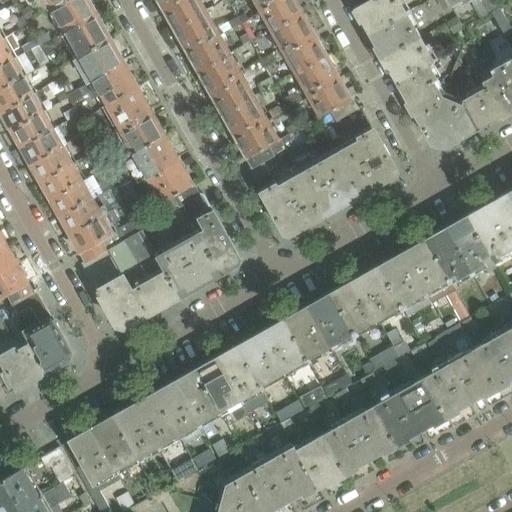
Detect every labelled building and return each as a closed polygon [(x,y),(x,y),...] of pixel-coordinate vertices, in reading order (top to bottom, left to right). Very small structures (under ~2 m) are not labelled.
[(66,0),(44,0),(50,9),(66,0)] [(111,39),(89,0),(66,0),(50,9),(54,17),(64,33),(78,59),(111,39)] [(205,11),(199,0),(157,0),(174,28),(205,11)] [(303,12),(295,0),(252,0),(270,31),(303,12)] [(407,14),(399,0),(370,0),(356,9),(383,58),(420,37),(408,13),(407,14)] [(446,2),(448,1),(447,0),(436,0),(443,11),(449,7),(446,2)] [(497,9),(491,0),(483,0),(482,1),(488,13),(497,9)] [(488,16),(481,2),(473,6),(480,20),(488,16)] [(35,17),(29,7),(21,11),(27,21),(35,17)] [(511,33),(511,29),(500,9),(491,14),(505,38),(511,33)] [(216,30),(205,11),(174,28),(186,51),(198,71),(229,53),(219,36),(231,29),(228,23),(216,30)] [(327,55),(303,12),(270,31),(281,50),(293,73),(327,55)] [(248,20),(245,14),(237,18),(240,24),(248,20)] [(464,29),(457,17),(446,23),(453,35),(464,29)] [(249,28),(245,30),(249,37),(253,35),(249,28)] [(51,40),(47,33),(36,39),(40,46),(51,40)] [(509,47),(503,36),(494,41),(500,52),(509,47)] [(434,61),(420,37),(383,58),(418,119),(439,107),(443,96),(434,81),(437,79),(429,64),(434,61)] [(16,59),(5,38),(0,40),(0,66),(14,59),(15,60),(16,59)] [(139,89),(123,60),(111,39),(78,59),(91,83),(79,90),(67,96),(69,99),(72,105),(83,99),(83,98),(89,95),(92,101),(99,97),(105,108),(139,89)] [(24,53),(31,50),(37,47),(34,41),(21,48),(24,53)] [(39,45),(37,47),(31,50),(41,67),(49,63),(39,45)] [(457,62),(465,45),(451,53),(457,62)] [(245,80),(264,69),(266,68),(262,60),(257,52),(236,65),(229,53),(198,71),(213,98),(222,114),(254,96),(245,80)] [(276,62),(272,54),(262,60),(266,68),(276,62)] [(351,99),(339,77),(327,55),(293,73),(303,89),(283,101),(289,110),(308,99),(318,118),(330,111),(351,99)] [(0,90),(24,77),(15,60),(14,59),(0,66),(0,90)] [(511,59),(500,67),(491,72),(494,76),(511,107),(511,59)] [(511,108),(511,107),(494,76),(483,82),(486,87),(478,92),(471,78),(468,80),(463,100),(463,104),(443,96),(439,107),(418,119),(432,143),(440,138),(445,147),(511,108)] [(0,110),(1,112),(34,94),(24,77),(0,90),(0,110)] [(274,85),(270,79),(260,85),(264,91),(274,85)] [(74,91),(68,80),(61,84),(67,95),(74,91)] [(166,136),(150,109),(139,89),(105,108),(119,132),(126,145),(102,158),(108,168),(132,155),(166,136)] [(11,129),(44,111),(34,94),(1,112),(2,114),(1,117),(4,123),(7,123),(11,129)] [(277,137),(254,96),(222,114),(246,157),(267,146),(286,135),(285,132),(277,137)] [(351,99),(330,111),(333,118),(335,121),(357,108),(351,99)] [(78,116),(74,108),(63,114),(67,121),(72,119),(78,116)] [(21,147),(54,129),(44,111),(11,129),(12,131),(11,134),(14,140),(17,140),(21,147)] [(88,133),(81,121),(78,116),(72,119),(81,137),(88,133)] [(307,134),(314,130),(311,123),(304,127),(307,134)] [(337,138),(331,127),(326,130),(332,141),(337,138)] [(31,165),(64,146),(54,129),(21,147),(22,149),(21,152),(24,157),(27,158),(31,165)] [(374,130),(360,138),(359,139),(360,142),(340,154),(362,193),(391,177),(393,174),(395,171),(394,167),(394,166),(374,130)] [(94,145),(92,140),(88,133),(81,137),(80,137),(87,149),(94,145)] [(284,146),(281,140),(287,136),(286,135),(267,146),(271,154),(284,146)] [(193,184),(178,157),(166,136),(132,155),(160,204),(172,197),(193,184)] [(101,141),(98,137),(92,140),(94,145),(101,141)] [(40,182),(73,163),(64,146),(31,165),(31,166),(30,169),(34,175),(37,175),(40,182)] [(273,157),(271,154),(267,146),(246,157),(252,167),(262,162),(263,163),(273,157)] [(362,193),(340,154),(317,167),(308,152),(293,161),(301,176),(323,215),(362,193)] [(108,168),(102,158),(97,161),(102,172),(108,168)] [(270,175),(263,163),(262,162),(252,167),(249,169),(253,176),(257,183),(270,175)] [(50,199),(83,180),(73,163),(40,182),(41,183),(40,186),(44,192),(46,193),(50,199)] [(323,215),(301,176),(278,189),(276,185),(262,192),(283,229),(285,233),(289,235),(323,215)] [(132,187),(126,177),(116,182),(122,193),(132,187)] [(60,217),(93,198),(83,180),(50,199),(51,201),(50,204),(54,210),(56,210),(60,217)] [(209,205),(203,194),(200,194),(199,194),(193,184),(172,197),(179,208),(196,199),(201,208),(205,210),(208,208),(209,205)] [(137,198),(132,188),(123,194),(128,203),(137,198)] [(511,202),(508,194),(467,217),(494,265),(502,260),(500,256),(511,248),(511,202)] [(104,217),(109,213),(99,196),(94,199),(93,198),(60,217),(61,218),(60,221),(63,227),(66,228),(70,234),(104,217)] [(127,203),(124,197),(114,202),(118,208),(127,203)] [(236,252),(214,214),(212,210),(199,217),(206,229),(199,233),(205,244),(221,273),(233,266),(238,263),(239,259),(235,252),(236,252)] [(172,231),(168,223),(163,215),(157,219),(166,235),(172,231)] [(123,242),(142,231),(135,219),(118,229),(114,223),(109,226),(104,217),(70,234),(71,236),(70,239),(73,245),(76,245),(86,262),(123,242)] [(496,269),(494,265),(467,217),(427,240),(448,278),(454,275),(457,279),(466,274),(483,265),(488,273),(496,269)] [(176,229),(171,221),(168,223),(172,231),(176,229)] [(182,295),(160,256),(157,257),(142,231),(123,242),(124,241),(141,272),(126,281),(123,276),(97,290),(116,325),(125,328),(182,295)] [(221,273),(205,244),(199,233),(178,246),(172,236),(160,243),(166,252),(160,256),(182,295),(221,273)] [(450,280),(448,278),(427,240),(379,266),(402,307),(408,317),(455,290),(450,280)] [(112,261),(126,252),(122,244),(107,253),(112,261)] [(0,273),(17,264),(14,258),(15,255),(11,249),(9,249),(7,246),(0,250),(0,273)] [(5,295),(27,282),(24,275),(25,272),(21,266),(19,266),(17,264),(0,273),(0,297),(4,295),(5,295)] [(402,307),(379,266),(333,293),(355,333),(402,307)] [(71,351),(36,289),(33,291),(27,282),(5,295),(11,306),(17,315),(30,308),(38,323),(10,339),(0,320),(0,357),(1,359),(3,363),(6,367),(8,371),(10,376),(13,380),(15,384),(17,388),(69,359),(71,351)] [(455,291),(447,296),(460,320),(469,316),(455,291)] [(500,299),(496,291),(486,296),(490,304),(500,299)] [(331,347),(355,333),(333,293),(285,320),(308,360),(331,347)] [(511,318),(511,317),(495,326),(500,335),(475,349),(497,389),(509,382),(507,380),(511,377),(511,318)] [(308,360),(285,320),(238,346),(261,386),(308,360)] [(423,328),(419,321),(412,325),(416,332),(423,328)] [(404,350),(393,331),(387,335),(398,354),(404,350)] [(241,400),(260,389),(260,387),(261,386),(238,346),(196,370),(220,412),(228,426),(248,415),(241,400)] [(497,389),(475,349),(450,363),(449,364),(444,354),(421,367),(426,377),(424,378),(447,417),(458,411),(457,409),(484,394),(485,396),(497,389)] [(374,372),(368,361),(362,365),(367,375),(373,372),(374,372)] [(220,412),(196,370),(156,392),(179,435),(220,412)] [(3,380),(10,376),(8,371),(0,376),(3,380)] [(367,375),(360,380),(364,388),(377,380),(373,372),(367,375)] [(13,380),(10,376),(3,380),(5,384),(13,380)] [(435,424),(447,417),(424,378),(400,392),(374,406),(396,446),(408,439),(407,437),(421,429),(434,422),(435,424)] [(15,384),(13,380),(5,384),(8,388),(15,384)] [(17,388),(15,384),(8,388),(10,392),(17,388)] [(305,408),(326,397),(321,387),(300,398),(305,408)] [(354,403),(346,389),(336,395),(344,409),(354,403)] [(179,435),(156,392),(114,416),(137,458),(179,435)] [(281,423),(303,410),(298,401),(276,413),(281,423)] [(325,416),(317,403),(309,408),(316,421),(325,416)] [(385,452),(396,446),(374,406),(324,434),(346,474),(358,467),(357,465),(383,450),(385,452)] [(137,458),(114,416),(72,440),(74,444),(76,449),(79,453),(81,457),(83,461),(86,466),(88,470),(90,474),(93,479),(95,482),(137,458)] [(297,431),(291,422),(283,428),(288,436),(297,431)] [(346,474),(324,434),(297,449),(318,487),(333,478),(334,480),(346,474)] [(266,442),(262,435),(259,436),(257,437),(262,445),(266,442)] [(262,445),(257,437),(252,440),(256,448),(262,445)] [(65,449),(74,444),(72,440),(71,440),(63,445),(65,449)] [(229,452),(223,440),(213,446),(219,457),(229,452)] [(67,454),(76,449),(74,444),(65,449),(67,454)] [(318,487),(297,449),(295,450),(293,447),(240,476),(260,511),(265,511),(303,491),(305,494),(318,487)] [(75,475),(60,448),(41,459),(47,470),(51,468),(60,484),(75,475)] [(70,458),(79,453),(76,449),(67,454),(70,458)] [(215,460),(210,449),(193,458),(199,469),(215,460)] [(199,471),(189,454),(176,462),(170,451),(163,455),(177,482),(178,483),(199,471)] [(72,462),(81,457),(79,453),(70,458),(72,462)] [(75,466),(83,461),(81,457),(72,462),(75,466)] [(77,471),(86,466),(83,461),(75,466),(77,471)] [(53,511),(48,511),(30,481),(33,479),(26,466),(0,480),(0,511),(60,511),(59,509),(53,511)] [(79,475),(88,470),(86,466),(77,471),(79,475)] [(82,479),(90,474),(88,470),(79,475),(82,479)] [(84,483),(93,479),(90,474),(82,479),(84,483)] [(174,484),(168,474),(153,482),(159,492),(167,488),(174,484)] [(260,511),(240,476),(223,485),(216,511),(260,511)] [(86,488),(95,483),(95,482),(93,479),(84,483),(86,488)] [(89,492),(97,487),(95,483),(86,488),(89,492)] [(91,496),(100,491),(97,487),(89,492),(91,496)] [(162,502),(167,488),(159,492),(158,493),(154,495),(158,504),(162,502)] [(165,506),(174,501),(167,488),(162,502),(165,506)] [(94,500),(102,496),(100,491),(91,496),(94,500)] [(125,511),(136,506),(128,492),(116,499),(123,511),(125,511)] [(144,500),(139,492),(131,496),(136,505),(144,500)] [(212,503),(214,497),(201,493),(199,500),(212,503)] [(72,511),(90,502),(85,494),(68,504),(72,511)] [(158,504),(154,495),(150,498),(154,506),(158,504)] [(96,505),(105,500),(102,496),(94,500),(96,505)] [(154,506),(150,498),(146,500),(150,508),(154,506)] [(98,509),(107,504),(105,500),(96,505),(98,509)] [(150,508),(146,500),(142,502),(146,511),(150,508)] [(210,511),(212,503),(199,500),(197,507),(210,511)] [(168,511),(177,506),(174,501),(165,506),(168,511)] [(144,511),(146,511),(142,502),(138,505),(141,511),(144,511)]
